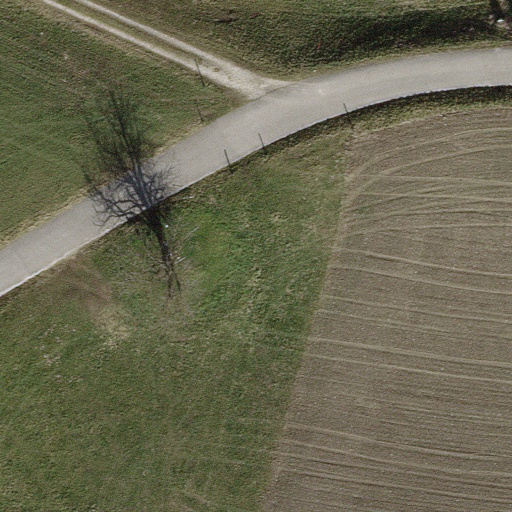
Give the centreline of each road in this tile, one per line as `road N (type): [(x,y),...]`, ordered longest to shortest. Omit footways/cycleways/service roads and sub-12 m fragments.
road 1 (unclassified): [(0,272),(178,160),(304,106),(435,77),(511,74)]
road 2 (track): [(68,0),(304,106)]
